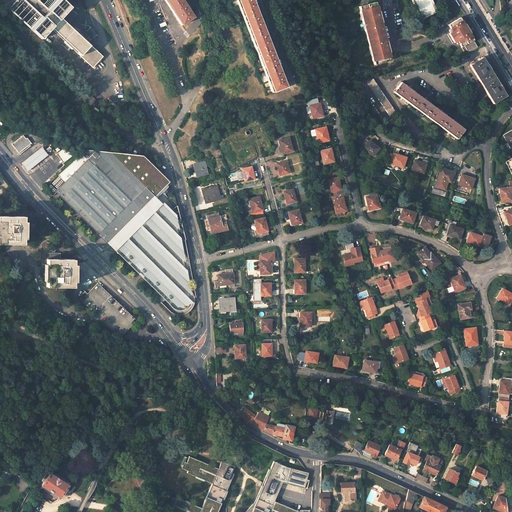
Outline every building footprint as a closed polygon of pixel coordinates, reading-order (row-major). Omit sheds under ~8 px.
[(76,52),(93,68),(103,57),(86,41),(85,41),(61,18),(71,8),(62,0),(55,0),(49,7),(47,8),(38,0),(23,0),(41,16),(39,17),(32,25),(29,28),(31,30),(32,30),(41,39),(52,28),(76,51),(76,52)] [(194,17),(182,0),(165,0),(182,25),(194,17)] [(237,0),(274,92),(286,87),(252,0),(237,0)] [(411,0),(421,19),(436,12),(430,0),(411,0)] [(385,39),(381,25),(380,19),(381,19),(379,12),(378,12),(375,2),(365,4),(359,6),(360,11),(359,11),(360,14),(361,14),(362,18),(361,19),(363,24),(364,24),(365,28),(364,29),(364,31),(366,31),(369,46),(368,46),(369,51),(370,51),(386,45),(385,40),(385,39)] [(467,51),(471,51),(478,47),(462,20),(460,17),(448,24),(450,27),(452,31),(448,33),(454,43),(457,40),(462,47),(464,46),(467,51)] [(375,65),(391,60),(389,53),(390,52),(388,45),(386,45),(370,51),(372,61),(373,61),(375,65)] [(480,81),(494,104),(506,96),(482,57),(469,65),(480,81)] [(396,113),(372,79),(367,83),(390,117),(396,113)] [(383,120),(358,83),(352,87),(378,124),(383,120)] [(446,116),(401,83),(394,92),(433,121),(457,139),(464,129),(446,116)] [(322,111),(319,103),(318,103),(309,106),(310,106),(313,118),(322,116),(321,111),(322,111)] [(327,131),(326,127),(315,129),(318,143),(329,140),(326,131),(327,131)] [(511,129),(503,135),(511,150),(511,148),(511,129)] [(23,135),(11,145),(19,154),(26,149),(26,148),(32,143),(27,138),(26,139),(23,135)] [(293,151),(289,137),(279,140),(282,154),(293,151)] [(368,142),(365,140),(360,147),(363,149),(368,142)] [(376,145),(369,140),(368,142),(363,149),(373,156),(379,149),(375,146),(376,145)] [(42,147),(21,164),(28,171),(48,155),(42,147)] [(72,156),(65,147),(56,154),(63,163),(72,156)] [(333,157),(331,148),(320,151),(323,164),(334,162),(333,157)] [(64,181),(55,191),(98,233),(106,242),(151,196),(155,199),(170,184),(142,153),(87,149),(58,175),(64,181)] [(397,155),(393,153),(390,164),(403,168),(406,157),(397,154),(397,155)] [(422,162),(414,160),(411,169),(423,173),(426,164),(422,163),(422,162)] [(208,174),(205,161),(194,163),(196,169),(194,169),(196,177),(208,174)] [(289,173),(286,161),(276,163),(278,172),(279,171),(280,176),(289,173)] [(254,174),(252,167),(242,169),(245,181),(254,179),(253,174),(254,174)] [(445,170),(440,168),(437,179),(448,182),(451,182),(454,172),(445,169),(445,170)] [(470,177),(461,174),(458,185),(471,189),(474,179),(470,178),(470,177)] [(338,181),(337,177),(328,180),(332,196),(342,193),(339,181),(338,181)] [(448,182),(437,179),(435,187),(445,190),(448,182)] [(511,193),(511,180),(509,181),(510,187),(499,189),(500,193),(501,202),(511,201),(511,194),(511,193)] [(221,198),(217,186),(212,187),(202,190),(203,194),(204,194),(207,203),(212,202),(211,200),(213,200),(221,198)] [(296,202),(294,189),(284,191),(285,196),(284,196),(286,204),(296,202)] [(347,211),(343,197),(342,193),(332,196),(331,196),(332,200),(336,214),(347,211)] [(378,203),(376,194),(365,197),(368,210),(379,208),(378,203)] [(263,210),(259,196),(249,199),(250,203),(252,213),(263,210)] [(118,246),(114,250),(139,274),(163,299),(160,302),(171,312),(177,314),(188,313),(193,306),(195,301),(194,296),(191,277),(178,216),(176,206),(162,201),(158,205),(118,246)] [(511,223),(511,208),(503,212),(506,221),(507,221),(508,225),(511,223)] [(302,223),(299,209),(288,212),(290,221),(291,221),(292,225),(302,223)] [(415,213),(402,209),(399,219),(403,220),(412,223),(415,213)] [(10,216),(0,216),(0,244),(8,244),(24,244),(24,239),(26,239),(26,222),(24,222),(24,216),(10,216)] [(220,220),(219,216),(207,219),(207,220),(208,220),(212,233),(228,229),(225,222),(223,222),(222,219),(220,220)] [(419,226),(427,229),(427,228),(432,230),(433,225),(437,226),(438,221),(435,220),(422,216),(419,226)] [(268,231),(264,217),(254,220),(255,223),(256,229),(258,234),(268,231)] [(256,229),(255,223),(250,224),(254,238),(269,234),(268,231),(258,234),(256,229)] [(463,229),(449,225),(446,235),(459,240),(463,229)] [(482,236),(469,232),(466,242),(474,244),(479,245),(478,246),(484,248),(487,246),(491,236),(482,234),(482,236)] [(353,248),(354,248),(352,243),(345,245),(346,250),(349,249),(350,253),(354,252),(353,248)] [(350,253),(343,255),(345,266),(354,264),(353,263),(362,261),(359,247),(354,248),(353,248),(354,252),(350,253)] [(382,262),(390,260),(391,262),(395,261),(392,248),(388,249),(379,251),(378,247),(370,249),(373,263),(374,262),(382,261),(382,262)] [(422,260),(432,270),(440,263),(434,256),(433,256),(430,253),(425,247),(419,252),(423,256),(423,255),(425,257),(423,259),(422,260)] [(260,261),(271,261),(273,261),(273,259),(275,259),(274,251),(259,254),(260,261)] [(305,258),(294,258),(294,263),(294,273),(305,272),(305,258)] [(51,259),(47,259),(47,264),(45,264),(45,277),(44,282),(47,281),(46,287),(73,287),(73,286),(73,282),(75,282),(76,265),(74,265),(74,260),(74,259),(60,259),(51,259)] [(271,261),(260,261),(260,262),(260,271),(260,274),(271,274),(270,266),(271,266),(271,261)] [(232,268),(225,270),(225,274),(225,275),(218,276),(219,285),(230,284),(230,287),(235,286),(235,282),(234,282),(233,273),(232,268)] [(411,283),(407,272),(402,274),(403,276),(395,279),(399,288),(411,283)] [(460,275),(450,278),(455,292),(465,288),(463,283),(460,275)] [(391,289),(387,280),(382,282),(380,278),(376,280),(380,293),(391,289)] [(305,280),(294,280),(294,290),(295,290),(295,294),(305,294),(305,280)] [(137,320),(98,283),(87,294),(85,291),(84,293),(81,296),(83,298),(81,301),(120,338),(137,320)] [(271,283),(260,283),(261,296),(271,296),(271,283)] [(511,298),(511,293),(502,288),(497,297),(501,300),(500,300),(509,305),(511,298)] [(375,309),(370,297),(359,302),(361,306),(363,305),(366,313),(375,309)] [(430,302),(428,297),(416,302),(420,312),(429,309),(426,303),(430,302)] [(234,298),(219,299),(220,310),(235,309),(234,298)] [(469,303),(458,305),(460,319),(472,317),(469,303)] [(311,313),(300,312),(300,317),(300,326),(311,327),(311,313)] [(431,323),(429,317),(420,321),(424,331),(437,326),(435,322),(431,323)] [(271,319),(261,319),(261,332),(271,332),(271,319)] [(393,321),(381,326),(383,330),(386,329),(388,335),(397,332),(393,321)] [(243,323),(230,324),(230,333),(243,332),(243,323)] [(475,327),(464,329),(466,346),(477,344),(475,334),(476,333),(475,327)] [(511,331),(505,331),(505,335),(504,335),(503,344),(511,344),(511,331)] [(272,343),(261,344),(262,356),(272,356),(272,343)] [(244,345),(234,346),(235,358),(245,357),(244,345)] [(404,349),(395,352),(397,357),(394,359),(395,364),(408,359),(404,349)] [(444,349),(432,354),(434,358),(436,358),(439,365),(448,362),(444,349)] [(314,352),(306,351),(304,361),(316,363),(318,354),(314,353),(314,352)] [(348,357),(334,355),(333,366),(342,367),(347,368),(348,357)] [(371,372),(376,373),(376,372),(384,373),(386,366),(381,365),(381,366),(377,366),(378,362),(364,360),(362,371),(371,372)] [(407,383),(424,387),(426,378),(415,375),(415,372),(411,371),(407,383)] [(453,375),(442,379),(444,384),(446,383),(449,391),(458,387),(453,375)] [(505,381),(500,380),(500,385),(499,385),(498,397),(509,398),(510,380),(505,380),(505,381)] [(509,398),(498,397),(497,409),(496,413),(501,414),(506,414),(507,414),(509,398)] [(256,416),(258,412),(246,404),(244,407),(243,407),(238,413),(244,418),(251,423),(256,416)] [(322,410),(310,409),(308,422),(315,423),(315,422),(318,423),(318,424),(327,425),(329,418),(332,418),(333,411),(327,410),(327,413),(323,412),(324,411),(322,410)] [(269,417),(259,411),(258,412),(256,416),(251,423),(257,426),(264,430),(265,423),(266,424),(269,417)] [(266,424),(265,423),(264,430),(271,434),(283,438),(290,439),(293,427),(286,425),(286,426),(277,424),(276,426),(266,424)] [(364,444),(357,440),(353,447),(359,454),(360,454),(364,444)] [(380,446),(368,441),(364,450),(365,451),(371,453),(370,456),(375,458),(378,450),(380,446)] [(395,447),(389,444),(385,455),(396,460),(401,450),(402,450),(405,443),(399,441),(397,445),(396,448),(395,447)] [(409,452),(407,452),(403,462),(408,464),(409,462),(413,464),(415,465),(419,457),(415,455),(419,446),(410,442),(408,445),(409,446),(407,449),(410,450),(409,452)] [(461,446),(456,444),(452,453),(456,455),(461,446)] [(427,460),(422,471),(427,473),(428,472),(436,475),(442,461),(441,460),(434,456),(432,457),(427,455),(425,459),(427,460)] [(215,511),(221,498),(222,499),(226,490),(224,489),(231,472),(229,471),(231,465),(218,460),(216,468),(186,456),(183,463),(181,462),(178,469),(185,471),(184,473),(193,476),(192,477),(201,481),(202,480),(210,483),(200,508),(175,498),(171,507),(173,508),(171,511),(215,511)] [(306,511),(300,509),(274,500),(279,487),(282,481),(287,482),(290,466),(273,460),(269,468),(268,467),(262,483),(255,501),(244,511),(306,511)] [(307,470),(290,466),(287,482),(306,486),(308,477),(306,477),(307,470)] [(486,471),(476,466),(472,475),(482,480),(486,471)] [(458,473),(449,468),(444,478),(454,484),(457,477),(456,477),(458,473)] [(12,473),(6,471),(3,477),(10,480),(12,473)] [(70,483),(51,471),(50,473),(68,485),(70,483)] [(47,477),(45,475),(41,480),(44,482),(42,485),(61,497),(63,493),(67,495),(69,491),(66,489),(68,485),(50,473),(47,477)] [(416,478),(425,483),(427,478),(421,475),(418,474),(416,478)] [(352,482),(340,483),(341,492),(344,492),(345,501),(356,500),(355,492),(354,492),(354,482),(352,482)] [(61,497),(42,485),(40,488),(59,500),(61,497)] [(328,504),(328,489),(320,488),(320,493),(320,499),(320,508),(319,511),(326,511),(326,504),(328,504)] [(417,493),(408,489),(405,500),(412,504),(417,493)] [(399,499),(382,491),(378,501),(389,506),(388,511),(389,511),(397,511),(400,501),(398,500),(399,499)] [(443,511),(446,507),(422,495),(421,498),(423,498),(419,507),(429,511),(443,511)] [(506,511),(505,498),(498,495),(493,507),(503,511),(506,511)] [(412,504),(405,500),(404,509),(410,510),(412,504)]
